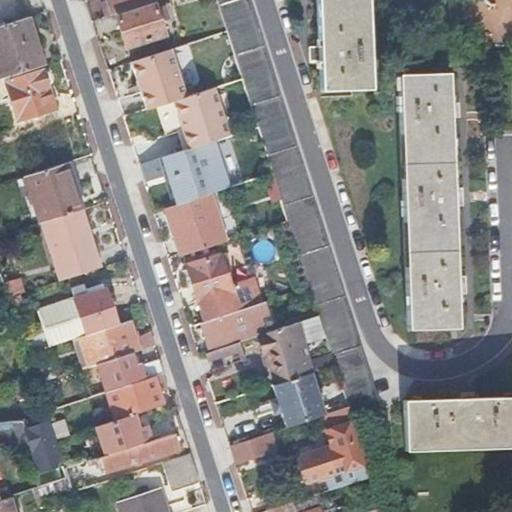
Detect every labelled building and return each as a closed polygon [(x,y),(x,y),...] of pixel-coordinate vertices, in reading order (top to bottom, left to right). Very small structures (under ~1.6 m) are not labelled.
[(105,0),(110,14),(147,3),(145,0),(105,0)] [(215,0),(225,30),(240,78),(255,126),(350,417),(378,408),(246,0),(215,0)] [(316,0),(319,90),(369,89),(366,0),(316,0)] [(153,2),(114,14),(124,47),(163,36),(153,2)] [(0,9),(0,25),(25,17),(20,4),(0,9)] [(0,78),(41,65),(26,17),(25,17),(0,25),(0,78)] [(183,96),(168,49),(130,61),(145,108),(171,100),(183,96)] [(46,69),(4,82),(17,120),(55,107),(49,86),(52,86),(51,84),(52,80),(50,71),(47,71),(46,69)] [(448,73),(397,74),(405,325),(455,323),(448,73)] [(210,141),(227,135),(212,87),(183,96),(171,100),(186,148),(210,141)] [(186,148),(137,164),(142,181),(161,175),(170,205),(173,204),(208,193),(225,188),(210,141),(186,148)] [(39,224),(40,223),(41,223),(81,210),(66,162),(26,175),(23,176),(39,224)] [(198,249),(223,241),(208,193),(173,204),(170,205),(173,211),(165,214),(177,254),(198,248),(198,249)] [(58,280),(99,267),(81,210),(41,223),(40,223),(58,280)] [(201,321),(258,302),(251,278),(227,286),(222,270),(227,269),(224,259),(222,253),(184,265),(196,302),(201,321)] [(84,335),(90,333),(114,325),(102,289),(72,299),(84,335)] [(35,310),(47,347),(74,338),(84,335),(72,299),(35,310)] [(265,321),(258,302),(201,321),(198,322),(207,351),(249,337),(244,321),(253,319),(255,324),(265,321)] [(295,322),(297,332),(311,328),(314,339),(322,336),(315,315),(295,322)] [(101,363),(129,353),(153,346),(148,331),(134,337),(128,321),(114,325),(90,333),(84,335),(74,338),(84,368),(94,365),(101,363)] [(319,369),(332,364),(328,354),(306,362),(297,332),(295,322),(259,334),(266,354),(261,357),(262,359),(261,359),(262,365),(264,364),(265,366),(269,368),(274,383),(311,371),(319,369)] [(34,383),(34,385),(44,382),(33,351),(25,354),(34,383)] [(104,392),(105,392),(143,379),(162,373),(157,359),(138,365),(138,364),(133,365),(129,353),(101,363),(94,365),(104,392)] [(264,364),(262,365),(269,385),(271,384),(274,383),(269,368),(265,366),(264,364)] [(319,416),(324,414),(311,371),(274,383),(271,384),(275,397),(280,411),(285,427),(319,416)] [(131,415),(162,404),(157,391),(166,388),(162,373),(143,379),(105,392),(114,420),(131,415)] [(511,395),(401,400),(403,445),(511,441),(511,395)] [(280,411),(275,397),(268,399),(272,414),(280,411)] [(336,422),(349,418),(345,407),(329,413),(332,423),(336,422)] [(323,430),(337,426),(336,422),(332,423),(329,413),(324,414),(319,416),(323,430)] [(114,420),(94,427),(104,453),(139,442),(131,415),(114,420)] [(337,426),(350,422),(349,418),(336,422),(337,426)] [(64,420),(47,425),(52,441),(69,435),(64,420)] [(148,441),(170,433),(166,420),(144,428),(148,441)] [(47,425),(46,421),(23,429),(20,421),(14,422),(0,422),(0,447),(11,444),(13,452),(23,451),(29,449),(35,470),(59,463),(52,441),(47,425)] [(352,482),(367,477),(350,422),(337,426),(323,430),(330,451),(322,453),(316,449),(298,454),(294,462),(300,479),(306,481),(324,476),(326,468),(328,467),(333,465),(334,469),(339,486),(352,482)] [(170,433),(174,447),(184,449),(186,448),(180,430),(170,433)] [(148,441),(94,458),(86,461),(88,466),(96,464),(99,473),(175,450),(174,447),(170,433),(148,441)] [(228,444),(235,470),(279,459),(273,433),(228,444)] [(169,491),(197,482),(187,453),(160,462),(169,491)] [(294,481),(300,479),(294,462),(289,464),(294,481)] [(64,478),(69,492),(83,488),(75,464),(61,469),(62,473),(64,478)] [(359,498),(375,503),(367,477),(352,482),(359,498)] [(267,510),(302,499),(298,484),(263,496),(267,510)] [(164,511),(157,488),(116,502),(119,511),(164,511)] [(319,508),(315,494),(302,499),(267,510),(267,511),(333,511),(332,509),(323,511),(317,511),(316,509),(319,508)] [(0,511),(13,511),(9,496),(0,499),(0,511)]
